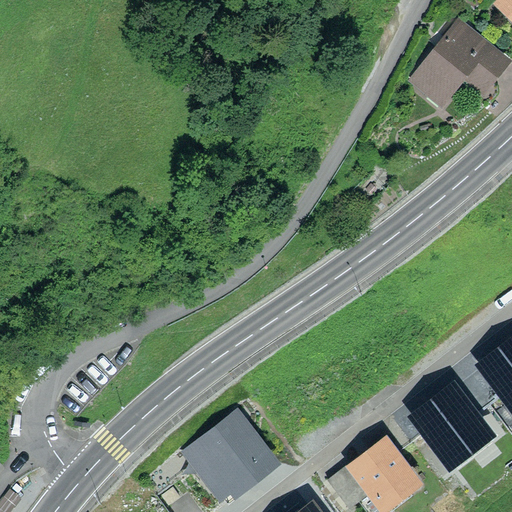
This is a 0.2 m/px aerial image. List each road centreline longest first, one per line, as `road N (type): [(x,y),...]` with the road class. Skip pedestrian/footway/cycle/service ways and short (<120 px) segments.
road 1 (residential): [(421,0),(291,226),(268,250),(238,277),(100,340),(49,374),(36,404),(39,420),(79,483)]
road 2 (primary): [(79,483),(180,386),(375,250),(511,136)]
road 3 (residential): [(511,312),(255,511)]
